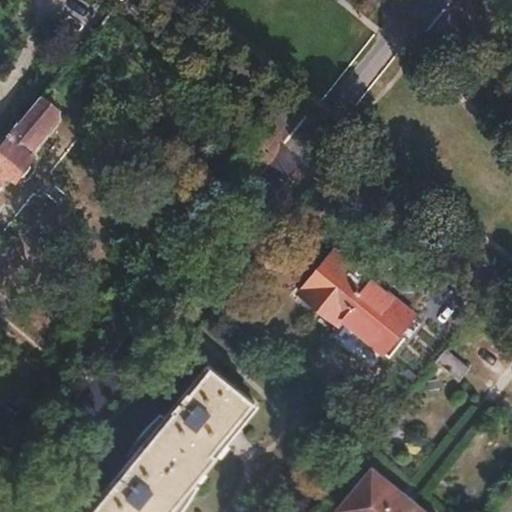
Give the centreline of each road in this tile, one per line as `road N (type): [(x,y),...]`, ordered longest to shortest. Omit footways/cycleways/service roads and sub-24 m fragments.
road 1 (residential): [(310,141),(0,511)]
road 2 (residential): [(310,141),(511,305)]
road 3 (residential): [(136,0),(310,141)]
road 4 (residential): [(407,20),(310,141)]
road 5 (residential): [(511,105),(407,20)]
